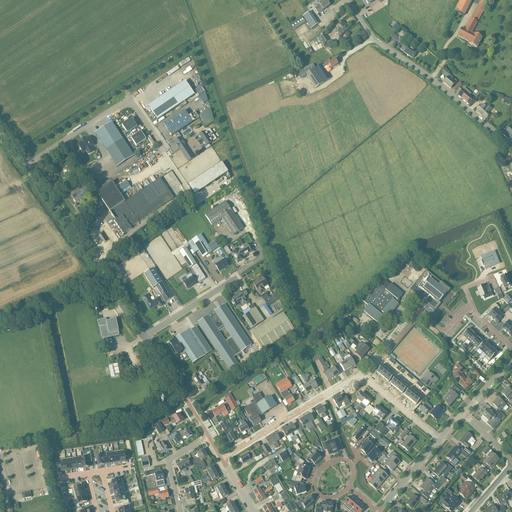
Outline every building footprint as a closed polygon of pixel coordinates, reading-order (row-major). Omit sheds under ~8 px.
[(330,5),(326,0),(324,0),(319,4),(320,5),(311,11),(314,16),(330,5)] [(467,0),(460,0),(455,11),(463,16),(464,16),(471,2),(467,0)] [(488,4),(482,1),(466,30),(462,28),(458,36),(469,42),(469,43),(478,48),(483,38),(474,34),(472,33),(488,4)] [(310,12),(302,16),(311,29),(318,24),(310,12)] [(290,25),(293,29),(305,21),(302,17),(290,25)] [(349,29),(342,22),(336,28),(338,31),(335,35),(339,39),(349,29)] [(330,41),(325,34),(318,39),(325,49),(332,45),(329,41),(330,41)] [(403,46),(401,50),(404,52),(413,59),(417,52),(408,46),(408,47),(407,46),(406,48),(403,46)] [(323,66),(322,64),(315,68),(313,64),(297,72),(301,79),(307,76),(315,88),(331,78),(325,69),(330,66),(332,68),(338,65),(335,60),(329,64),(328,62),(323,66)] [(450,76),(444,83),(451,89),(457,82),(450,76)] [(185,82),(148,107),(157,121),(194,95),(185,82)] [(459,83),(453,91),(456,93),(462,85),(459,83)] [(462,91),(459,95),(458,95),(469,104),(474,99),(470,95),(469,96),(466,93),(467,92),(468,91),(467,90),(466,89),(465,88),(464,89),(462,91)] [(476,98),(480,101),(485,94),(482,91),(481,92),(476,98)] [(205,93),(199,97),(204,104),(208,101),(205,93)] [(486,109),(482,105),(476,110),(486,120),(491,114),(489,112),(492,109),(489,106),(486,109)] [(198,115),(204,126),(214,121),(208,110),(198,115)] [(184,111),(164,125),(172,137),(199,118),(195,112),(188,117),(184,111)] [(127,114),(120,119),(124,123),(130,118),(127,114)] [(122,126),(127,134),(137,127),(132,119),(122,126)] [(123,140),(112,123),(95,134),(106,150),(123,140)] [(511,142),(511,128),(509,126),(502,133),(508,140),(509,139),(511,142)] [(207,131),(198,137),(201,141),(200,141),(202,144),(202,143),(205,147),(214,141),(207,131)] [(141,132),(131,139),(136,147),(146,141),(141,132)] [(89,137),(78,145),(83,153),(87,151),(88,152),(92,149),(91,148),(95,146),(89,137)] [(185,145),(180,148),(189,162),(194,158),(185,145)] [(219,161),(185,184),(192,193),(222,173),(225,178),(228,175),(226,172),(219,161)] [(111,182),(96,193),(116,221),(114,222),(121,232),(117,235),(119,238),(124,235),(123,235),(131,229),(131,228),(174,199),(160,178),(125,202),(111,182)] [(91,196),(85,188),(71,197),(76,204),(80,201),(81,203),(91,196)] [(243,229),(225,202),(205,215),(212,226),(222,219),(233,236),(243,229)] [(178,237),(183,244),(186,242),(181,234),(178,237)] [(212,252),(201,235),(192,241),(203,258),(212,252)] [(239,250),(239,249),(231,254),(238,263),(245,259),(244,257),(252,252),(247,245),(239,250)] [(197,265),(186,248),(179,252),(190,269),(188,270),(192,277),(187,280),(186,277),(181,280),(188,289),(197,283),(196,283),(198,282),(205,278),(197,265)] [(489,259),(482,262),(483,267),(484,266),(486,270),(494,266),(493,264),(499,262),(495,253),(488,255),(489,259)] [(228,260),(224,254),(220,256),(223,261),(215,265),(219,272),(229,266),(226,262),(228,260)] [(415,284),(410,290),(419,298),(420,298),(421,300),(422,300),(421,301),(434,312),(441,304),(439,302),(447,293),(447,294),(450,290),(426,270),(416,283),(415,284)] [(503,285),(500,286),(503,293),(506,292),(505,289),(510,287),(509,283),(510,282),(508,279),(507,279),(506,276),(505,276),(504,276),(501,277),(501,278),(500,278),(503,285)] [(268,286),(262,278),(253,284),(258,292),(260,295),(265,291),(263,289),(268,286)] [(390,285),(385,281),(381,287),(380,286),(371,297),(368,295),(362,302),(368,307),(363,312),(377,324),(382,317),(384,319),(386,317),(388,318),(398,305),(397,304),(400,301),(398,300),(403,294),(391,285),(390,285)] [(171,299),(161,284),(156,287),(161,296),(165,302),(171,299)] [(484,286),(478,289),(482,298),(483,297),(484,300),(493,296),(489,285),(484,287),(484,286)] [(498,288),(494,290),(499,300),(503,298),(498,288)] [(235,304),(236,307),(241,303),(243,306),(247,303),(246,301),(246,300),(244,298),(247,295),(244,290),(241,293),(241,292),(231,299),(232,301),(232,302),(232,303),(233,304),(235,304)] [(279,299),(277,294),(269,299),(266,295),(262,298),(268,307),(279,299)] [(159,306),(163,304),(162,303),(164,301),(161,296),(159,298),(152,302),(147,295),(142,298),(150,311),(158,305),(159,306)] [(491,305),(486,311),(489,314),(487,316),(492,320),(498,313),(495,309),(497,307),(494,304),(491,305)] [(214,312),(216,314),(210,318),(208,316),(198,323),(216,350),(231,372),(239,366),(233,357),(252,345),(225,305),(214,312)] [(255,308),(251,311),(243,317),(251,329),(264,321),(255,308)] [(498,313),(492,320),(496,324),(500,320),(502,322),(510,314),(506,311),(502,316),(498,313)] [(294,331),(283,314),(251,335),(263,352),(294,331)] [(505,325),(502,329),(506,333),(511,326),(511,325),(509,322),(511,318),(511,316),(510,314),(502,322),(505,325)] [(97,321),(99,328),(100,327),(102,339),(119,335),(116,320),(113,320),(109,321),(106,322),(106,319),(104,320),(101,320),(100,321),(97,321)] [(470,329),(462,337),(463,337),(466,341),(474,333),(470,329)] [(176,340),(184,351),(193,364),(205,355),(188,330),(176,339),(176,340)] [(474,333),(466,341),(470,344),(477,337),(474,333)] [(477,337),(470,344),(474,348),(481,340),(477,337)] [(343,343),(347,349),(352,345),(348,339),(342,343),(343,343)] [(178,355),(184,351),(176,340),(175,340),(170,343),(178,355)] [(481,340),(474,348),(478,351),(486,343),(485,342),(485,343),(481,340)] [(486,343),(478,351),(482,355),(489,346),(486,343)] [(359,349),(365,355),(369,350),(363,344),(359,349)] [(489,346),(482,355),(486,358),(493,350),(489,346)] [(356,347),(354,349),(357,352),(354,354),(360,360),(365,355),(359,349),(356,347)] [(493,350),(486,358),(490,362),(491,361),(492,361),(494,359),(493,358),(498,354),(497,353),(497,354),(493,350)] [(343,352),(341,353),(350,369),(355,365),(349,355),(346,357),(343,352)] [(350,369),(341,353),(339,355),(344,362),(340,365),(344,372),(350,369)] [(120,376),(117,364),(112,365),(114,378),(120,376)] [(383,364),(377,372),(381,375),(387,368),(383,364)] [(329,371),(333,378),(339,375),(337,372),(340,370),(337,365),(334,366),(334,368),(329,371)] [(464,372),(458,365),(456,367),(457,369),(453,372),(465,389),(470,386),(469,385),(472,383),(468,378),(466,380),(461,374),(464,372)] [(387,368),(381,375),(385,379),(391,371),(387,368)] [(328,382),(333,378),(329,371),(323,375),(328,382)] [(391,371),(385,379),(389,382),(395,375),(391,371)] [(267,379),(263,373),(252,379),(255,386),(267,379)] [(422,383),(427,387),(431,383),(434,386),(438,380),(430,373),(422,383)] [(204,384),(198,375),(192,378),(198,388),(201,386),(205,392),(217,385),(215,381),(210,385),(208,382),(204,384)] [(397,376),(391,383),(395,387),(401,379),(397,376)] [(292,387),(287,378),(275,385),(288,406),(295,402),(291,396),(291,397),(290,394),(287,396),(284,392),(292,387)] [(401,379),(395,387),(399,390),(405,383),(401,379)] [(313,381),(308,384),(312,391),(317,388),(313,381)] [(405,383),(399,390),(403,394),(409,386),(405,383)] [(312,391),(308,384),(303,387),(307,394),(312,391)] [(460,391),(454,386),(449,391),(451,392),(443,401),(446,403),(445,403),(448,406),(453,401),(453,402),(458,397),(456,395),(460,391)] [(411,387),(404,395),(408,398),(415,391),(411,387)] [(509,401),(511,398),(511,397),(511,393),(507,388),(501,394),(509,401)] [(415,391),(408,398),(412,402),(419,394),(415,391)] [(258,417),(277,406),(271,397),(264,401),(260,393),(252,397),(255,402),(244,408),(248,415),(250,414),(251,416),(253,415),(253,416),(255,415),(256,418),(258,417)] [(357,400),(362,404),(367,397),(362,393),(359,397),(356,395),(351,401),(354,404),(357,400)] [(419,394),(412,402),(416,405),(423,398),(419,394)] [(231,396),(225,400),(232,411),(233,411),(235,413),(238,412),(236,409),(238,408),(231,396)] [(351,404),(345,396),(341,398),(340,396),(333,400),(336,406),(337,406),(339,409),(345,405),(346,407),(351,404)] [(366,408),(369,405),(372,402),(367,397),(362,404),(366,408)] [(497,415),(501,419),(502,419),(503,420),(505,417),(500,412),(505,406),(498,398),(492,405),(497,409),(498,409),(495,413),(497,415)] [(432,408),(426,402),(423,405),(424,406),(420,411),(425,415),(427,413),(436,420),(440,416),(441,416),(444,413),(442,411),(444,408),(439,404),(434,411),(431,409),(432,408)] [(229,409),(226,405),(224,406),(223,405),(212,411),(215,418),(222,414),(224,417),(228,415),(226,411),(229,409)] [(374,409),(372,412),(377,416),(382,410),(377,406),(374,409)] [(328,416),(326,412),(323,407),(316,411),(319,416),(322,414),(325,418),(328,416)] [(347,416),(343,410),(336,414),(340,420),(344,418),(347,416)] [(382,410),(375,418),(372,423),(374,424),(377,421),(378,421),(380,419),(382,421),(387,414),(382,410)] [(500,421),(501,419),(497,415),(495,417),(487,410),(482,416),(481,418),(491,428),(495,424),(497,426),(501,422),(500,421)] [(183,421),(179,414),(173,418),(174,418),(170,420),(172,423),(176,421),(177,424),(183,421)] [(261,422),(258,417),(256,418),(255,415),(253,416),(253,415),(251,416),(251,417),(249,418),(253,426),(261,422)] [(310,415),(305,418),(313,431),(315,429),(311,422),(314,421),(310,415)] [(345,419),(344,418),(340,420),(342,425),(353,419),(352,416),(345,419)] [(313,431),(305,418),(299,421),(300,423),(298,424),(302,431),(305,429),(304,427),(306,425),(310,432),(313,431)] [(347,423),(352,427),(357,421),(354,419),(347,423)] [(393,419),(389,424),(386,428),(392,433),(393,431),(395,433),(401,427),(398,425),(399,424),(393,419)] [(249,424),(246,420),(240,424),(242,426),(238,429),(241,434),(248,430),(246,426),(249,424)] [(231,427),(230,424),(228,421),(225,423),(220,426),(224,432),(231,427)] [(165,432),(160,423),(154,427),(160,436),(165,432)] [(297,431),(293,425),(288,428),(291,434),(297,431)] [(347,425),(342,428),(345,434),(351,431),(347,425)] [(382,426),(377,432),(380,435),(385,429),(386,429),(383,426),(382,426)] [(286,438),(291,434),(288,428),(282,432),(286,438)] [(183,433),(181,429),(168,437),(171,441),(175,438),(179,444),(184,441),(183,439),(185,437),(187,439),(192,436),(188,429),(183,433)] [(356,441),(357,442),(361,437),(364,439),(369,433),(366,431),(364,433),(360,429),(357,432),(356,432),(354,435),(352,438),(353,439),(352,440),(355,442),(356,441)] [(404,443),(401,440),(399,440),(398,442),(398,443),(402,446),(401,446),(408,451),(416,441),(410,436),(408,437),(406,435),(409,432),(405,430),(399,437),(402,440),(403,439),(406,441),(404,443)] [(466,448),(464,451),(469,456),(470,455),(471,456),(473,454),(472,453),(472,452),(468,449),(470,446),(469,445),(472,442),(474,440),(472,438),(472,437),(467,433),(459,442),(466,448)] [(234,437),(232,434),(227,437),(231,444),(236,440),(235,440),(239,438),(237,435),(234,437)] [(279,446),(277,442),(280,440),(276,435),(266,441),(269,446),(273,444),(275,449),(279,446)] [(334,441),(331,443),(335,454),(338,453),(338,452),(340,451),(338,444),(341,443),(338,437),(333,439),(334,441)] [(364,454),(365,455),(373,446),(370,444),(371,442),(367,439),(363,443),(365,445),(361,451),(362,452),(361,453),(363,455),(364,454)] [(170,449),(166,442),(162,445),(161,443),(156,446),(160,452),(163,450),(164,453),(170,449)] [(335,454),(331,443),(327,444),(327,442),(322,444),(324,450),(327,449),(329,455),(332,454),(333,455),(335,454)] [(270,453),(265,445),(261,447),(266,455),(270,453)] [(491,450),(487,447),(482,453),(486,456),(491,450)] [(461,453),(455,448),(446,458),(452,463),(461,453)] [(192,461),(195,466),(198,472),(205,469),(202,464),(201,461),(202,461),(208,458),(203,450),(203,451),(202,449),(199,451),(199,453),(197,454),(200,458),(196,460),(195,459),(192,461)] [(311,454),(311,455),(319,462),(322,458),(319,456),(322,453),(317,449),(315,451),(316,452),(312,456),(311,454)] [(375,450),(367,458),(372,462),(377,457),(378,458),(383,453),(381,452),(379,453),(375,450)] [(258,457),(254,451),(247,455),(247,454),(239,458),(243,464),(250,460),(251,461),(254,459),(258,457)] [(467,459),(469,456),(464,451),(461,454),(467,459)] [(285,452),(279,455),(283,462),(289,459),(285,452)] [(388,460),(396,467),(400,462),(395,458),(397,456),(392,452),(390,454),(392,455),(388,460)] [(499,459),(491,452),(488,456),(490,458),(485,463),(492,469),(495,466),(494,465),(499,459)] [(319,462),(311,455),(312,456),(309,459),(308,458),(306,460),(310,465),(312,463),(315,465),(319,462)] [(150,467),(148,457),(141,459),(143,468),(150,467)] [(182,463),(186,469),(191,466),(187,460),(182,463)] [(275,464),(272,460),(263,467),(266,471),(275,464)] [(392,472),(396,467),(388,460),(386,462),(385,461),(380,466),(385,470),(387,468),(392,472)] [(476,461),(474,460),(473,462),(474,463),(474,464),(479,469),(482,466),(476,461)] [(186,469),(182,463),(177,466),(180,473),(183,471),(186,469)] [(442,463),(433,473),(440,479),(437,482),(442,486),(446,481),(441,476),(448,468),(442,463)] [(300,466),(298,472),(308,475),(309,469),(300,466)] [(207,471),(210,476),(216,473),(213,467),(207,471)] [(380,469),(376,474),(384,481),(388,477),(380,469)] [(487,474),(480,469),(472,478),(479,483),(487,474)] [(157,481),(157,482),(164,480),(162,472),(155,474),(154,470),(144,472),(145,477),(155,475),(156,478),(153,479),(154,482),(157,481)] [(298,472),(296,477),(306,480),(308,475),(298,472)] [(210,476),(207,477),(203,480),(201,481),(202,483),(204,482),(204,483),(211,479),(213,482),(219,478),(216,473),(210,476)] [(376,474),(372,479),(380,486),(384,481),(376,474)] [(274,486),(279,484),(276,478),(270,481),(273,487),(274,486)] [(376,490),(380,486),(372,479),(368,483),(376,490)] [(442,486),(437,482),(433,487),(432,486),(434,485),(427,479),(420,488),(422,490),(420,492),(428,499),(430,496),(429,495),(435,488),(439,492),(444,487),(442,486)] [(124,485),(123,480),(112,482),(113,488),(124,485)] [(474,490),(465,482),(462,486),(463,487),(458,493),(465,500),(474,490)] [(284,491),(279,484),(274,486),(279,494),(284,491)] [(113,488),(114,493),(124,491),(126,491),(124,485),(113,488)] [(217,488),(220,494),(226,490),(223,485),(217,488)] [(296,495),(297,496),(300,497),(301,494),(306,493),(305,489),(306,489),(305,486),(299,487),(298,485),(294,486),(295,491),(294,494),(296,495)] [(83,486),(72,489),(73,495),(85,492),(83,486)] [(253,492),(256,497),(265,492),(264,491),(263,489),(261,491),(259,488),(253,492)] [(265,492),(256,497),(259,502),(265,499),(264,496),(266,494),(266,493),(269,491),(268,489),(264,491),(265,492)] [(229,496),(226,490),(220,494),(223,499),(229,496)] [(168,498),(167,491),(159,493),(161,501),(165,500),(165,499),(168,498)] [(77,499),(86,497),(85,492),(73,495),(75,500),(77,499)] [(288,499),(284,492),(280,495),(284,502),(288,499)] [(507,492),(501,496),(506,503),(509,501),(511,505),(511,494),(511,492),(507,492)] [(196,494),(186,496),(188,502),(195,500),(194,497),(198,496),(198,494),(196,494)] [(126,496),(116,498),(117,504),(123,502),(128,501),(127,495),(126,496)] [(419,500),(413,496),(406,505),(412,510),(419,501),(425,505),(429,501),(422,496),(419,500)] [(460,503),(452,496),(450,498),(451,500),(448,503),(444,500),(442,503),(445,507),(450,511),(457,505),(458,506),(460,503)] [(506,503),(501,496),(496,499),(500,505),(497,507),(500,511),(502,511),(506,510),(503,505),(506,503)] [(306,509),(309,506),(314,501),(309,497),(304,502),(302,499),(295,505),(299,509),(303,506),(306,509)] [(350,497),(341,507),(346,511),(355,501),(350,497)] [(355,501),(346,511),(347,511),(353,511),(360,505),(355,501)] [(226,506),(230,511),(236,508),(233,502),(226,506)] [(264,511),(267,511),(274,508),(275,509),(279,507),(277,505),(274,507),(272,503),(269,505),(269,504),(262,508),(264,511)] [(292,503),(286,506),(288,511),(291,511),(296,510),(292,503)]
